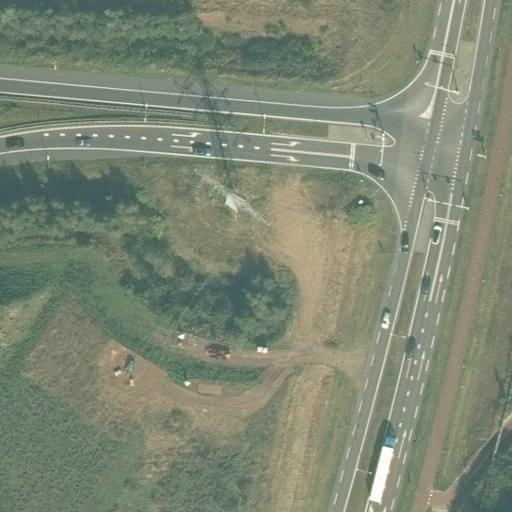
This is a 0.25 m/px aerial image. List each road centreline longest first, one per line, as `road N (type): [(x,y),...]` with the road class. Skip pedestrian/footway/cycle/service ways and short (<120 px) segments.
road 1 (motorway): [(434,125),(0,87)]
road 2 (motorway): [(0,146),(145,145),(424,169)]
road 3 (primary): [(384,511),(464,154)]
road 4 (primary): [(424,169),(337,511)]
road 5 (tertiary): [(464,154),(490,0)]
road 6 (tertiary): [(459,0),(434,125)]
